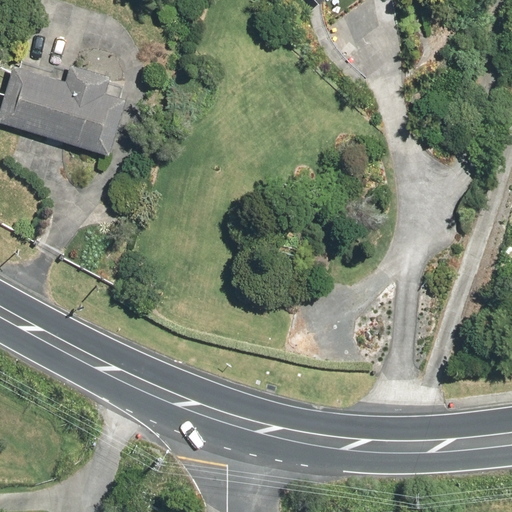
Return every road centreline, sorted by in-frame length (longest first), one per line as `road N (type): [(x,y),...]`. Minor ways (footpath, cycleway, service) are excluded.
road 1 (secondary): [(228,418),(304,437),(395,446),(511,438)]
road 2 (secondary): [(0,306),(116,377),(228,418)]
road 3 (unknown): [(116,377),(82,506)]
